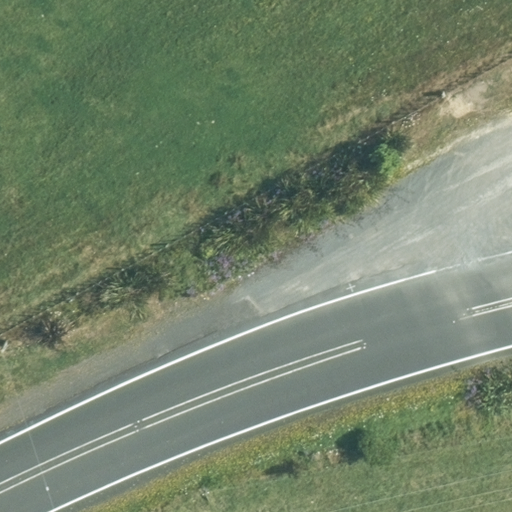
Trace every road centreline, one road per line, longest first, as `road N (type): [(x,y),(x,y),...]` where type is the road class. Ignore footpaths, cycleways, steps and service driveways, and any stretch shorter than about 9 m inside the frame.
road 1 (tertiary): [(0,489),(87,445),(415,324)]
road 2 (unclassified): [(415,324),(405,242),(451,193),(511,160)]
